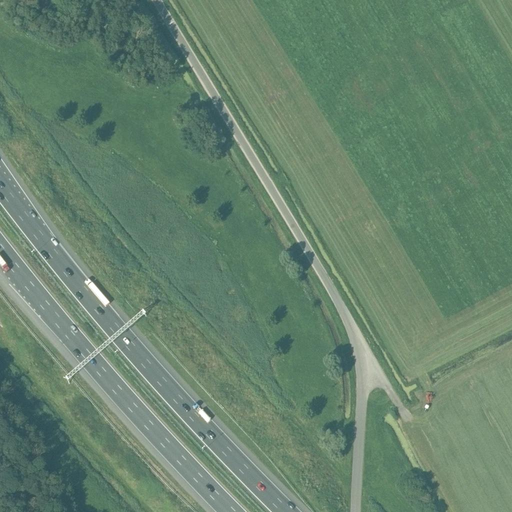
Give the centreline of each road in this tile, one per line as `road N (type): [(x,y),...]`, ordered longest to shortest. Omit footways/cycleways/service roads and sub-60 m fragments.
road 1 (unclassified): [(355,511),(365,381),(357,340),(156,0)]
road 2 (motorway): [(287,511),(196,422),(0,183)]
road 3 (motorway): [(0,249),(232,511)]
